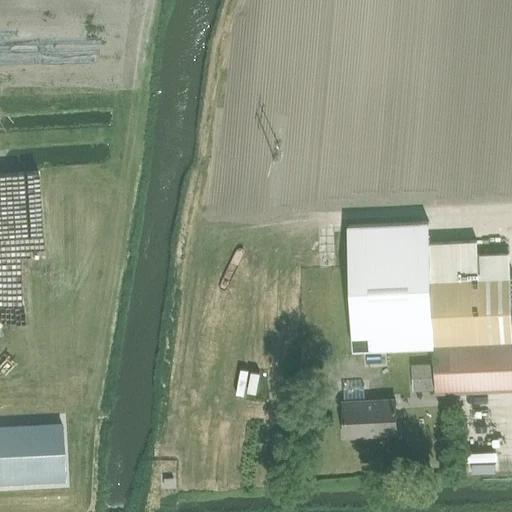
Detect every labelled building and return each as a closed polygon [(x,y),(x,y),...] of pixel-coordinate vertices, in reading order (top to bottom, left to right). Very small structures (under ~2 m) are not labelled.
[(434,345),(436,392),(511,389),(511,315),(509,251),(478,253),(478,240),(430,242),(429,221),(348,225),(354,349),(434,345)] [(3,277),(3,287),(21,287),(20,276),(3,277)] [(397,432),(395,399),(344,402),(346,437),(370,436),(370,433),(397,432)] [(511,434),(511,428),(495,429),(495,418),(474,419),(475,441),(506,440),(505,435),(511,434)] [(61,425),(0,427),(0,484),(64,481),(61,425)] [(488,469),(507,468),(506,454),(487,455),(488,469)]
